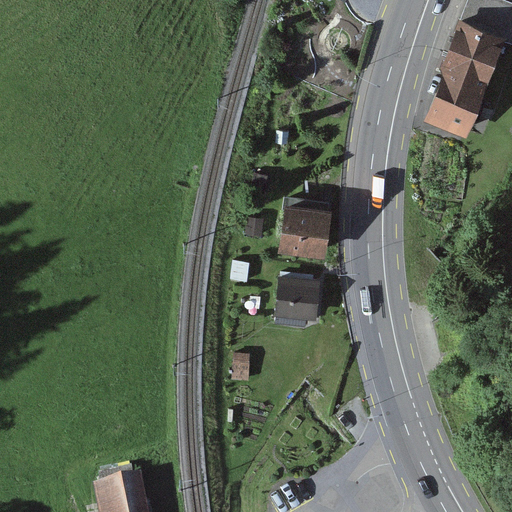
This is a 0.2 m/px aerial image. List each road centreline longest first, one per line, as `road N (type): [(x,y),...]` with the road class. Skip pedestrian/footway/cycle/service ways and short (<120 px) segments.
road 1 (primary): [(420,0),(388,110),(376,220),(392,360),(425,457)]
road 2 (unclassified): [(425,457),(315,511)]
